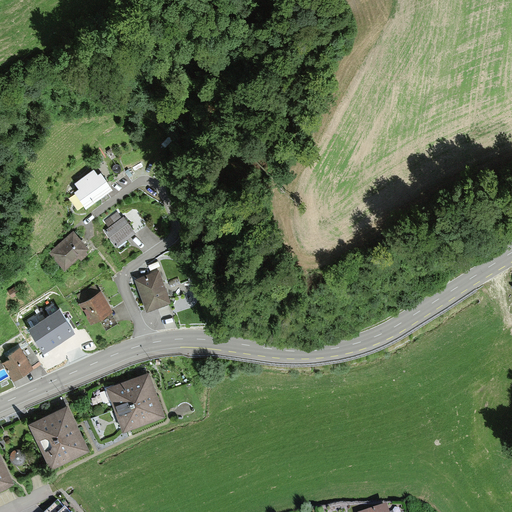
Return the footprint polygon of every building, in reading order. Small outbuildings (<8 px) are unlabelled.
[(85,204),(108,186),(94,168),(71,186),(85,204)] [(101,225),(116,244),(131,232),(117,213),(101,225)] [(86,247),(72,232),(51,252),(65,267),(86,247)] [(158,271),(137,280),(148,308),(169,300),(158,271)] [(117,323),(95,287),(77,297),(92,322),(98,318),(105,330),(117,323)] [(60,310),(44,320),(60,344),(76,334),(60,310)] [(60,344),(44,320),(28,330),(44,355),(60,344)] [(31,366),(20,349),(2,361),(13,378),(31,366)] [(146,374),(108,389),(122,427),(161,413),(146,374)] [(64,408),(31,424),(49,461),(82,446),(64,408)] [(70,511),(58,499),(43,511),(70,511)]
